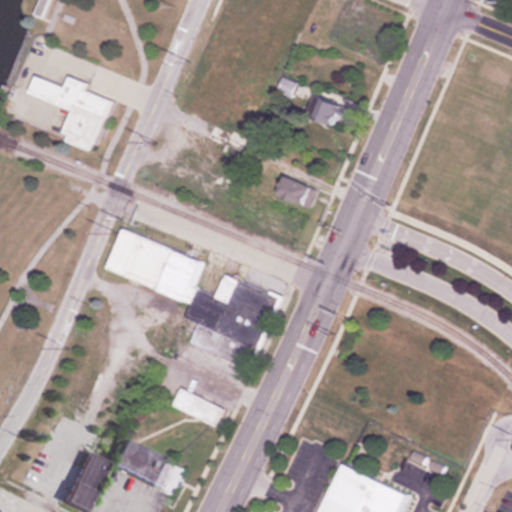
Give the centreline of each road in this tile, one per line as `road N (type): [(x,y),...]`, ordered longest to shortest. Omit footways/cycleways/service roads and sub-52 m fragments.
road 1 (primary): [(449,0),(333,277),(220,511)]
road 2 (residential): [(199,0),(54,348),(0,454)]
road 3 (residential): [(115,204),(325,294)]
road 4 (residential): [(344,249),(455,299),(511,338)]
road 5 (residential): [(511,294),(359,213)]
